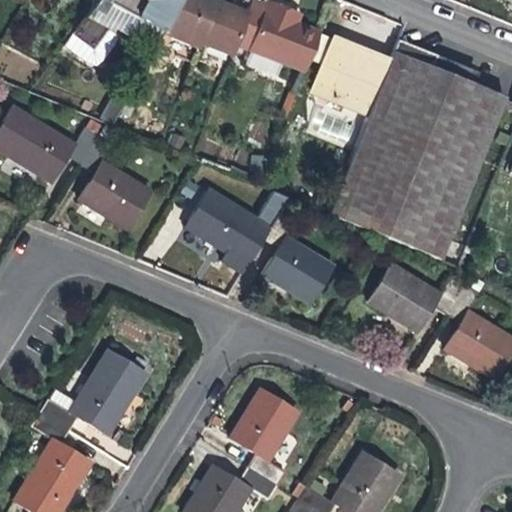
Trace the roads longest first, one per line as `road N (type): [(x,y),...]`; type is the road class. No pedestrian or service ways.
road 1 (residential): [(237,339),(202,306),(68,256),(35,269),(0,326)]
road 2 (residential): [(463,430),(423,395),(276,336),(237,339)]
road 3 (residential): [(237,339),(127,511)]
